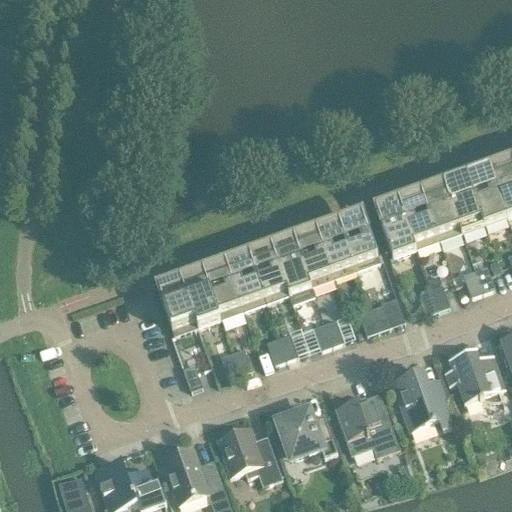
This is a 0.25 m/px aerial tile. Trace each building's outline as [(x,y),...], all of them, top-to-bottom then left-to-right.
[(511,222),(511,175),(493,182),(508,224),(511,222)] [(508,224),(493,182),(470,190),(485,232),(508,224)] [(485,232),(470,190),(447,199),(462,240),(485,232)] [(462,240),(447,199),(425,207),(439,248),(462,240)] [(439,248),(425,207),(402,215),(417,256),(439,248)] [(417,256),(402,215),(378,223),(393,264),(417,256)] [(381,269),(366,228),(343,236),(357,277),(381,269)] [(357,277),(343,236),(320,244),(335,285),(357,277)] [(335,285),(320,244),(298,252),(312,294),(335,285)] [(312,294),(298,252),(275,261),(290,302),(293,311),(314,304),(310,294),(312,294)] [(290,302),(275,261),(252,269),(267,310),(290,302)] [(267,310),(252,269),(229,277),(244,318),(267,310)] [(495,295),(487,273),(475,277),(484,300),(495,295)] [(244,318),(229,277),(206,283),(221,326),(244,318)] [(484,300),(475,277),(464,281),(472,304),(484,300)] [(221,326),(206,283),(183,290),(199,334),(221,326)] [(199,334),(183,290),(158,296),(175,343),(199,334)] [(451,313),(442,291),(431,295),(439,317),(451,313)] [(439,317),(431,295),(419,299),(427,322),(439,317)] [(391,334),(383,311),(371,316),(379,338),(391,334)] [(379,338),(371,316),(359,320),(367,342),(379,338)] [(345,348),(337,326),(325,330),(333,353),(345,348)] [(333,353),(325,330),(313,334),(322,357),(333,353)] [(299,363),(294,349),(291,340),(279,345),(287,367),(299,363)] [(511,344),(502,348),(511,376),(511,344)] [(287,367),(279,345),(267,349),(275,371),(287,367)] [(506,396),(495,367),(494,367),(494,369),(482,373),(477,359),(478,358),(478,357),(477,358),(474,350),(461,355),(463,362),(449,368),(449,369),(450,368),(453,376),(445,379),(445,381),(446,380),(450,391),(449,392),(450,393),(458,390),(465,410),(464,411),(465,412),(480,407),(480,408),(482,407),(486,408),(489,409),(492,410),(495,410),(498,409),(502,409),(504,413),(505,413),(500,399),(501,399),(507,397),(506,396)] [(253,378),(247,361),(245,355),(233,359),(241,382),(253,378)] [(241,382),(233,359),(221,363),(229,386),(241,382)] [(203,394),(195,371),(184,375),(192,398),(203,394)] [(456,432),(445,402),(434,406),(428,391),(423,378),(393,389),(398,402),(409,432),(411,437),(440,427),(443,436),(456,432)] [(401,456),(381,402),(359,410),(358,408),(335,417),(352,462),(373,454),(377,465),(401,456)] [(338,460),(324,421),(313,425),(309,416),(278,428),(292,466),(322,456),(325,464),(338,460)] [(284,486),(270,448),(260,452),(256,450),(250,435),(252,434),(217,446),(217,447),(219,447),(232,483),(230,483),(230,484),(246,479),(248,485),(259,481),(263,493),(284,486)] [(226,503),(217,477),(204,482),(194,456),(164,467),(179,511),(209,501),(212,508),(226,503)] [(156,499),(148,476),(128,483),(123,470),(96,479),(107,511),(134,511),(138,511),(136,507),(156,499)] [(90,511),(83,484),(59,491),(65,511),(90,511)]
